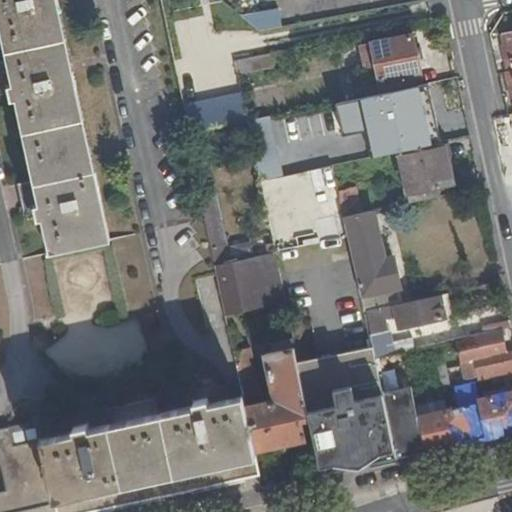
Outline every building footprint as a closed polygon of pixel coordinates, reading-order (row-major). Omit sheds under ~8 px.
[(44,221),(50,254),(109,242),(58,0),(0,0),(0,20),(1,21),(14,86),(9,87),(12,101),(18,100),(40,205),(35,206),(38,222),(44,221)] [(199,0),(159,0),(170,53),(209,44),(199,0)] [(408,87),(412,86),(409,76),(419,74),(411,35),(375,42),(385,92),(398,89),(408,87)] [(238,77),(234,62),(230,40),(209,44),(170,53),(187,134),(247,122),(238,77)] [(274,69),(270,54),(234,62),(238,77),(274,69)] [(439,83),(439,81),(412,86),(408,87),(411,102),(415,118),(436,113),(447,111),(457,109),(451,81),(439,83)] [(401,104),(411,102),(408,87),(398,89),(401,104)] [(436,113),(438,121),(449,118),(447,111),(436,113)] [(248,127),(254,158),(276,153),(268,117),(247,122),(248,127)] [(387,154),(397,152),(418,147),(415,130),(384,137),(387,154)] [(409,204),(452,194),(441,142),(418,147),(397,152),(409,204)] [(213,180),(197,183),(211,250),(227,247),(213,180)] [(337,191),(344,218),(362,214),(356,187),(337,191)] [(344,218),(364,311),(366,311),(380,308),(377,294),(399,289),(393,257),(383,259),(372,211),(362,214),(344,218)] [(214,265),(225,316),(281,304),(267,237),(247,242),(250,258),(214,265)] [(250,258),(247,242),(227,247),(211,250),(214,265),(250,258)] [(380,308),(403,303),(399,289),(377,294),(380,308)] [(380,308),(366,311),(371,333),(386,330),(383,318),(396,315),(399,328),(453,315),(448,293),(403,303),(380,308)] [(477,381),(511,373),(511,352),(506,353),(501,330),(457,340),(461,363),(473,361),(477,381)] [(373,343),(377,358),(395,354),(392,339),(373,343)] [(308,419),(321,476),(425,453),(417,417),(415,406),(404,352),(395,354),(377,358),(374,358),(371,347),(297,363),(308,419)] [(300,421),(308,419),(297,363),(294,348),(265,354),(274,400),(244,406),(253,446),(254,450),(304,439),(300,421)] [(233,352),(242,398),(243,399),(259,396),(250,349),(233,352)] [(446,410),(453,446),(511,433),(511,391),(477,398),(475,389),(455,394),(458,408),(446,410)] [(163,399),(166,414),(195,408),(193,402),(207,399),(206,390),(163,399)] [(166,414),(92,429),(73,433),(72,429),(53,431),(54,437),(37,441),(47,488),(49,488),(50,488),(234,450),(253,446),(244,406),(243,399),(242,398),(224,402),(209,404),(207,399),(193,402),(195,408),(166,414)] [(415,406),(417,417),(444,410),(446,410),(443,400),(415,406)] [(417,417),(425,453),(453,446),(446,410),(444,410),(417,417)] [(89,415),(9,431),(12,447),(37,441),(54,437),(53,431),(72,429),(73,433),(92,429),(89,415)] [(0,492),(0,511),(18,511),(25,511),(12,447),(9,431),(0,433),(0,463),(6,492),(0,492)] [(37,441),(12,447),(25,511),(52,505),(49,488),(47,488),(37,441)] [(76,511),(241,478),(258,474),(254,450),(253,446),(234,450),(50,488),(54,511),(76,511)]
